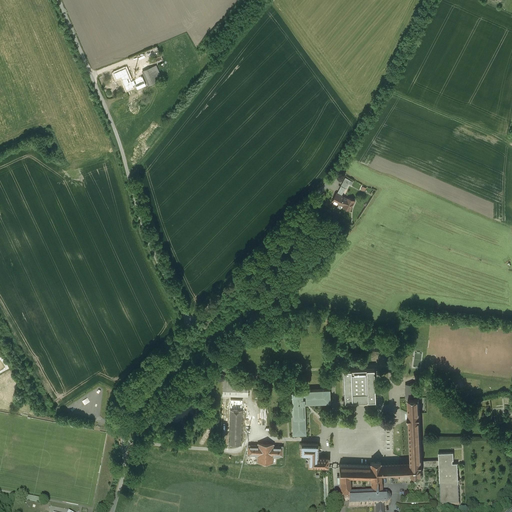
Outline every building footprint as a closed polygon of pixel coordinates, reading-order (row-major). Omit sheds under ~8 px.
[(135,72),(131,63),(120,68),(124,80),(133,76),(132,74),(135,72)] [(156,64),(143,69),(149,83),(162,77),(156,64)] [(347,197),(336,191),(331,199),(332,200),(332,199),(338,203),(342,205),(347,197)] [(354,200),(347,196),(347,197),(342,205),(342,206),(349,210),(354,200)] [(231,364),(227,360),(220,369),(224,372),(231,364)] [(373,371),(343,372),(344,404),(352,403),(352,405),(367,405),(367,402),(374,402),(373,371)] [(248,380),(223,379),(222,395),(248,396),(248,380)] [(418,384),(404,384),(405,396),(405,398),(407,398),(419,397),(418,384)] [(292,434),(306,434),(305,404),(330,403),(330,389),(291,391),(292,434)] [(409,463),(382,464),(382,475),(411,474),(411,475),(421,474),(421,466),(439,466),(441,506),(459,505),(457,464),(451,465),(450,460),(453,460),(453,454),(438,454),(439,461),(421,462),(419,397),(407,398),(409,463)] [(237,410),(230,410),(229,444),(241,445),(242,410),(237,410)] [(257,445),(248,445),(247,455),(257,455),(257,462),(273,463),(273,456),(282,456),(282,446),(273,446),(273,444),(257,443),(257,445)] [(308,443),(300,443),(300,454),(308,454),(308,466),(329,467),(329,457),(319,457),(319,444),(308,443)] [(370,495),(381,494),(382,475),(382,464),(381,462),(369,462),(369,466),(339,467),(340,501),(349,501),(349,498),(350,495),(348,478),(369,478),(370,495)] [(370,495),(350,495),(349,498),(349,501),(349,507),(375,507),(375,511),(383,511),(383,506),(386,506),(388,505),(390,503),(390,499),(388,497),(386,496),(381,496),(381,494),(370,495)] [(46,500),(21,495),(20,499),(45,504),(46,500)]
